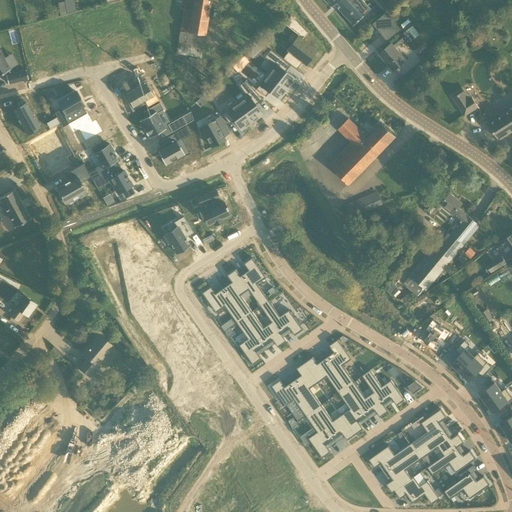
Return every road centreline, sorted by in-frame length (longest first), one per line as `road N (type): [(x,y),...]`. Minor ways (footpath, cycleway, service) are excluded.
road 1 (tertiary): [(511,187),(380,90),(343,48)]
road 2 (residential): [(93,70),(155,182),(232,159)]
road 3 (residential): [(259,227),(180,279),(230,366)]
road 4 (unclassified): [(64,274),(57,229),(0,125)]
road 5 (residential): [(447,387),(314,483)]
road 6 (residential): [(232,159),(272,134),(343,48)]
road 7 (residential): [(117,465),(146,427),(230,366)]
road 8 (residential): [(447,387),(484,432),(511,498)]
road 9 (residential): [(339,320),(447,387)]
road 10 (unclassified): [(64,274),(52,315),(0,378)]
road 11 (residential): [(259,227),(292,279),(339,320)]
